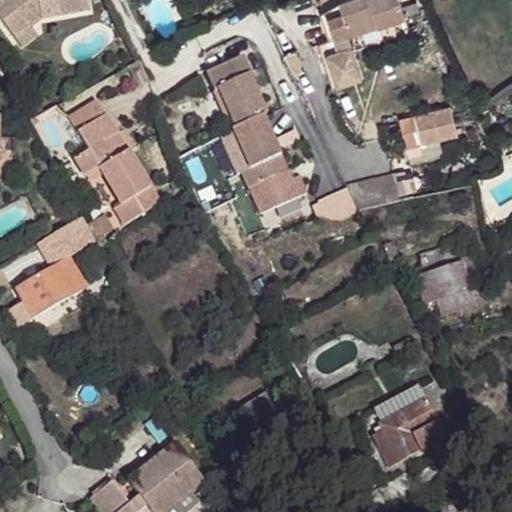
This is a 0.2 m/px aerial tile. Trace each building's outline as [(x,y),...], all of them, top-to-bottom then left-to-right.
[(0,0),(0,20),(15,41),(31,29),(41,21),(89,12),(87,0),(0,0)] [(348,36),(405,17),(402,8),(399,0),(344,0),(345,0),(349,11),(328,18),(335,39),(329,41),(317,45),(332,89),(361,79),(348,36)] [(320,14),(329,41),(335,39),(328,18),(349,11),(345,0),(320,14)] [(402,8),(405,17),(419,12),(416,4),(402,8)] [(31,29),(15,41),(21,49),(37,37),(31,29)] [(217,91),(235,131),(262,119),(265,117),(248,79),(251,78),(243,59),(206,76),(214,93),(217,91)] [(149,83),(139,62),(129,67),(139,87),(149,83)] [(124,226),(160,205),(98,102),(70,119),(89,151),(76,159),(87,178),(100,170),(121,205),(114,210),(124,226)] [(457,134),(450,107),(399,120),(411,163),(443,155),(438,139),(457,134)] [(248,189),(286,173),(262,119),(235,131),(232,133),(248,168),(240,172),(248,189)] [(240,172),(248,168),(232,133),(220,139),(236,174),(240,172)] [(400,201),(393,174),(345,186),(357,211),(400,201)] [(104,216),(87,226),(99,246),(106,242),(103,236),(113,230),(104,216)] [(93,241),(80,219),(37,245),(51,269),(15,290),(23,303),(8,312),(18,328),(86,287),(68,257),(93,241)] [(462,264),(417,277),(424,303),(435,300),(469,289),(462,264)] [(469,289),(435,300),(440,315),(474,304),(469,289)] [(373,440),(388,468),(443,438),(417,389),(373,412),(381,427),(372,432),(375,438),(373,440)] [(454,437),(448,440),(452,448),(451,449),(460,465),(476,456),(467,440),(458,445),(454,437)] [(174,445),(127,481),(139,497),(146,505),(150,511),(161,511),(168,507),(171,511),(186,511),(199,503),(189,491),(202,481),(174,445)] [(111,483),(90,500),(99,511),(127,511),(131,509),(128,505),(111,483)] [(128,505),(131,509),(127,511),(137,511),(146,505),(139,497),(128,505)]
